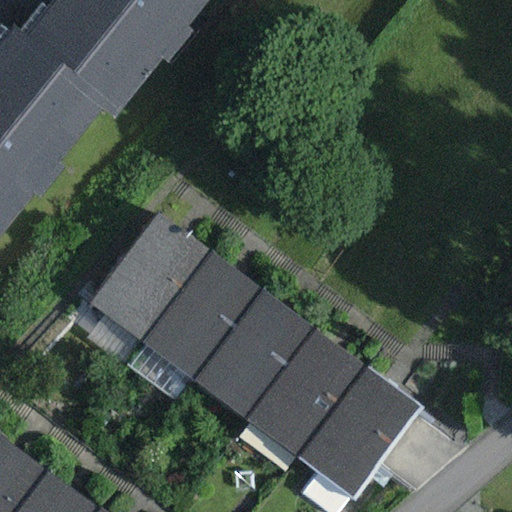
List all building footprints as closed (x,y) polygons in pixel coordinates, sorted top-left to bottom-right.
[(52,0),(25,34),(104,96),(115,104),(163,44),(167,47),(186,24),(181,20),(197,0),(52,0)] [(0,36),(0,227),(36,182),(40,185),(59,161),(55,158),(104,96),(25,34),(11,22),(0,36)] [(169,210),(100,304),(152,342),(221,248),(191,226),(169,210)] [(221,248),(152,342),(204,380),(273,287),(249,269),(221,248)] [(273,287),(204,380),(256,419),(325,325),(296,303),(273,287)] [(325,325),(256,419),(308,457),(377,364),(342,337),(325,325)] [(377,364),(308,457),(359,496),(429,402),(397,378),(377,364)] [(6,434),(0,441),(0,511),(26,511),(56,472),(6,434)] [(56,472),(26,511),(106,511),(107,510),(56,472)]
